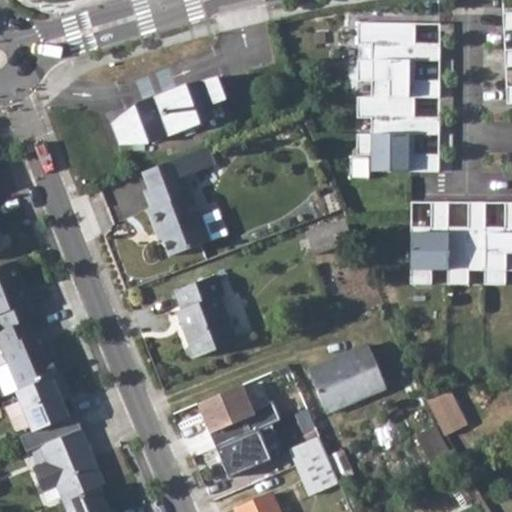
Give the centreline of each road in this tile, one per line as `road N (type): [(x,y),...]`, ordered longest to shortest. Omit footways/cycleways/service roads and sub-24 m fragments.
road 1 (unclassified): [(182,511),(0,61)]
road 2 (residential): [(194,0),(0,59)]
road 3 (residential): [(471,0),(473,129)]
